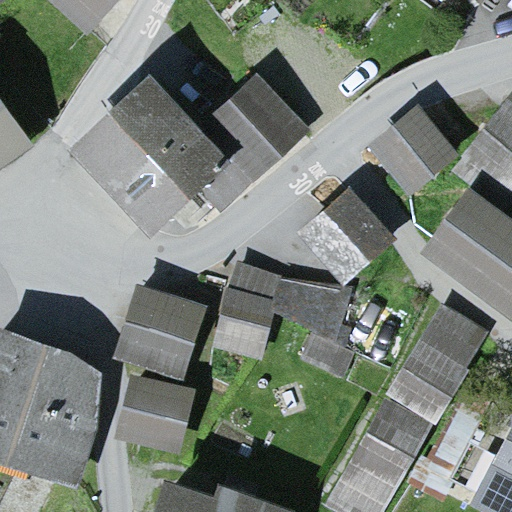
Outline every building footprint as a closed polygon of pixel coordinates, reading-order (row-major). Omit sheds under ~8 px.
[(58,0),(87,26),(111,0),(58,0)] [(247,182),(148,79),(73,150),(149,229),(195,184),(219,209),(247,182)] [(301,131),(256,80),(209,122),(254,172),(301,131)] [(511,100),(460,166),(506,202),(511,194),(511,100)] [(449,154),(416,116),(377,149),(409,188),(449,154)] [(0,160),(20,145),(0,118),(0,160)] [(346,199),(304,234),(341,277),(383,242),(346,199)] [(511,228),(471,199),(432,251),(511,310),(511,228)] [(281,283),(274,311),(333,339),(346,291),(281,283)] [(197,310),(139,293),(121,355),(179,372),(197,310)] [(230,293),(217,343),(256,353),(269,303),(230,293)] [(480,334),(440,311),(393,393),(433,416),(480,334)] [(0,374),(0,458),(70,482),(88,430),(91,379),(60,358),(1,337),(0,339),(0,374)] [(186,395),(134,382),(121,432),(174,446),(186,395)] [(377,511),(426,426),(386,404),(335,495),(365,511),(377,511)] [(511,511),(511,430),(476,502),(495,511),(511,511)] [(162,511),(277,511),(222,494),(218,508),(169,493),(162,511)]
